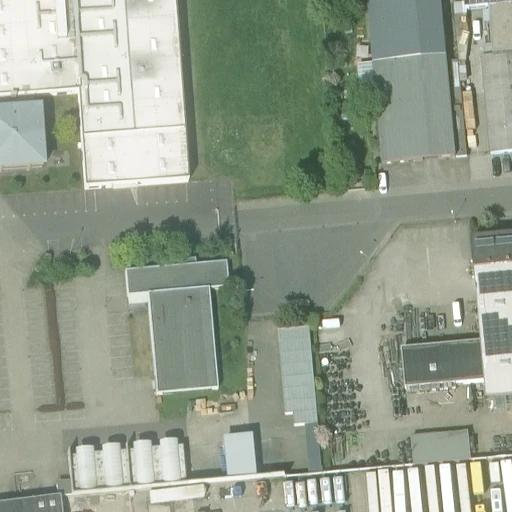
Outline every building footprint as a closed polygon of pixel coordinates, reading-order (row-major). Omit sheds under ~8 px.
[(77,96),(84,192),(188,184),(174,0),(0,0),(0,101),(35,99),(77,96)] [(427,0),(393,3),(399,64),(447,60),(440,0),(427,0)] [(511,0),(465,0),(467,13),(489,11),(511,8),(511,0)] [(374,66),(399,64),(393,3),(368,5),(374,66)] [(511,57),(511,8),(489,11),(494,59),(511,57)] [(511,130),(511,57),(494,59),(483,60),(489,133),(511,130)] [(374,66),(383,167),(456,160),(447,65),(447,60),(399,64),(374,66)] [(447,65),(456,160),(468,159),(459,63),(447,65)] [(0,101),(0,115),(36,113),(35,99),(0,101)] [(0,173),(43,170),(39,113),(36,113),(0,115),(0,173)] [(511,155),(511,130),(489,133),(491,157),(511,155)] [(511,237),(472,241),(481,345),(485,385),(486,401),(511,399),(511,237)] [(127,299),(147,297),(209,292),(229,290),(226,264),(125,274),(127,299)] [(218,392),(209,292),(147,297),(156,398),(218,392)] [(318,426),(317,414),(310,330),(278,333),(285,417),(293,416),(294,428),(318,426)] [(406,392),(485,385),(481,345),(402,352),(406,392)] [(425,438),(427,466),(471,462),(469,434),(425,438)] [(223,447),(227,485),(253,482),(250,445),(223,447)] [(68,460),(70,487),(71,500),(185,489),(181,450),(176,450),(159,452),(150,453),(133,454),(118,456),(102,457),(92,458),(75,460),(68,460)] [(59,501),(71,500),(70,487),(56,488),(57,501),(59,501)] [(60,511),(59,501),(57,501),(11,507),(11,511),(60,511)]
